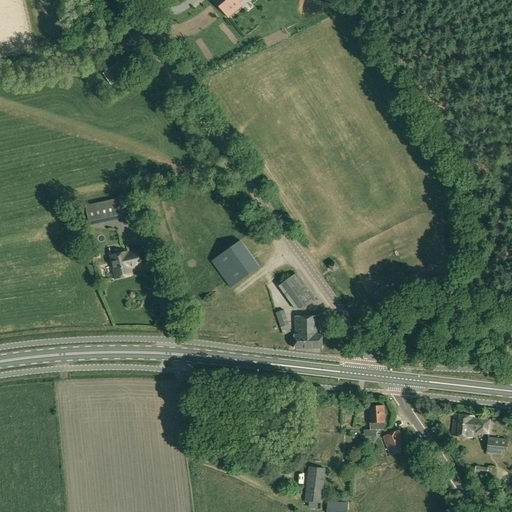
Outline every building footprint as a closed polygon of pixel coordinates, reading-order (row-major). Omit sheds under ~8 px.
[(212,0),(223,13),(237,1),(239,3),(242,0),(212,0)] [(119,63),(104,74),(112,85),(127,74),(119,63)] [(90,225),(126,217),(122,197),(85,205),(90,225)] [(231,287),(260,267),(241,241),(212,261),(231,287)] [(130,267),(141,264),(138,252),(128,254),(127,253),(111,257),(116,278),(132,274),(130,267)] [(335,262),(330,265),(333,271),(339,268),(335,262)] [(314,297),(296,273),(278,286),(296,310),(314,297)] [(272,281),(260,285),(268,306),(280,301),(272,281)] [(285,310),(277,313),(281,328),(290,324),(285,310)] [(295,349),(323,348),(322,333),(320,334),(319,316),(295,317),(296,335),(294,335),(295,349)] [(371,430),(386,429),(384,405),(369,406),(371,430)] [(455,414),(453,435),(472,438),(473,432),(489,434),(491,420),(475,418),(475,416),(455,414)] [(391,456),(408,449),(400,429),(383,436),(391,456)] [(493,453),(506,455),(508,440),(495,438),(493,453)] [(322,503),(326,468),(309,467),(305,501),(322,503)] [(341,511),(342,502),(327,501),(326,511),(341,511)]
